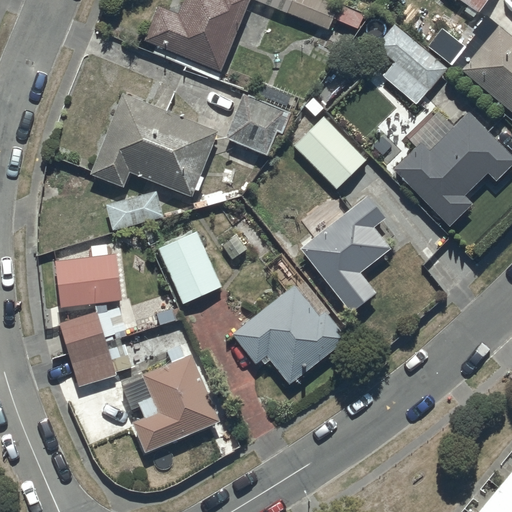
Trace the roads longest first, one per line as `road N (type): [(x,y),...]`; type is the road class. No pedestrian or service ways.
road 1 (residential): [(511,304),(375,423),(237,511)]
road 2 (residential): [(0,160),(55,0)]
road 3 (residential): [(59,511),(0,357)]
